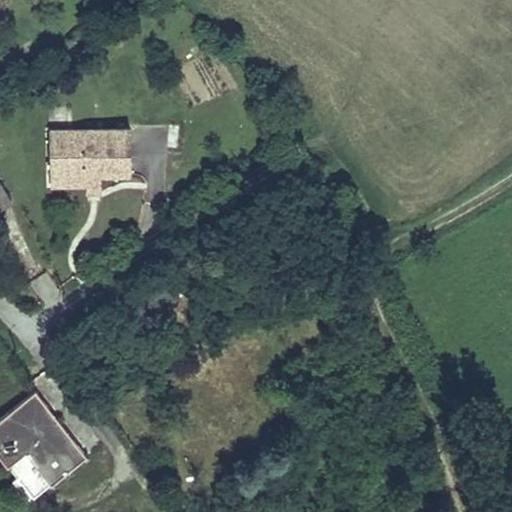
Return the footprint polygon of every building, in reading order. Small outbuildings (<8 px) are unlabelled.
[(87,173),(100,172),(131,171),(130,128),(49,130),(51,176),(87,175),(87,173)] [(101,190),(100,172),(87,173),(87,175),(51,176),(51,183),(86,182),(87,191),(101,190)] [(0,207),(11,201),(0,183),(0,207)] [(178,247),(134,278),(160,316),(205,285),(178,247)] [(25,450),(51,483),(87,454),(58,418),(49,425),(41,415),(50,408),(35,389),(0,417),(0,454),(8,464),(25,450)] [(58,418),(50,408),(41,415),(49,425),(58,418)] [(33,497),(51,483),(25,450),(8,464),(33,497)]
